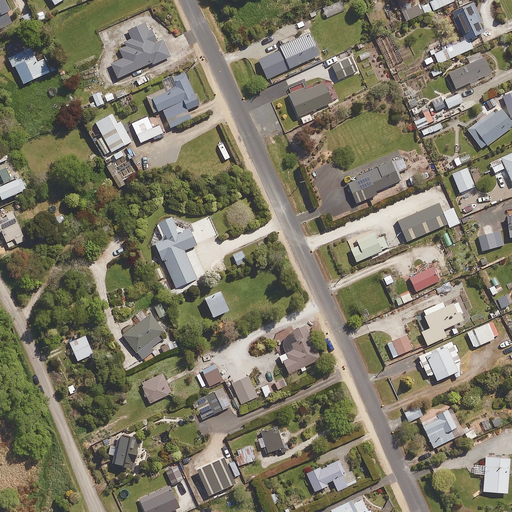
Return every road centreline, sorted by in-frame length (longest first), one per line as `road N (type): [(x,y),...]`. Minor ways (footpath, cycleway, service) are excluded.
road 1 (residential): [(188,0),(422,511)]
road 2 (residential): [(101,511),(0,284)]
